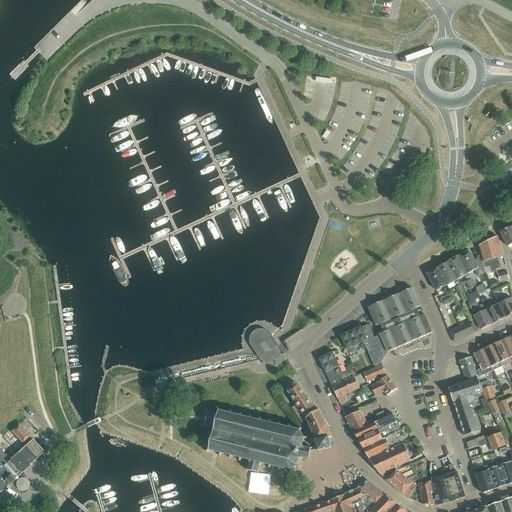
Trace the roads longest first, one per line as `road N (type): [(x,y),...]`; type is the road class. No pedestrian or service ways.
road 1 (unclassified): [(433,229),(391,204),(346,205),(281,71),(176,0)]
road 2 (tertiary): [(359,460),(305,351),(311,337),(403,258)]
road 3 (residential): [(475,501),(438,389),(440,354)]
